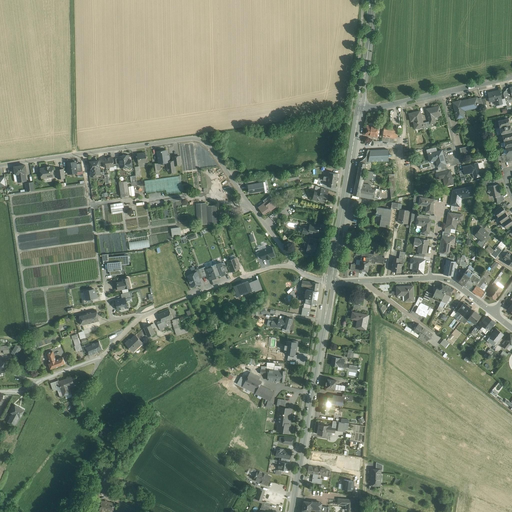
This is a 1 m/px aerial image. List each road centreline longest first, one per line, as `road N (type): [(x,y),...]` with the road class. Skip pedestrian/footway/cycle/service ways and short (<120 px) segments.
road 1 (residential): [(0,165),(198,137),(294,263)]
road 2 (tertiary): [(292,511),(328,281)]
road 3 (residential): [(153,311),(96,359),(20,392),(0,391)]
road 4 (tertiary): [(328,281),(359,108)]
road 5 (track): [(71,0),(73,155)]
road 6 (residential): [(294,263),(153,311)]
